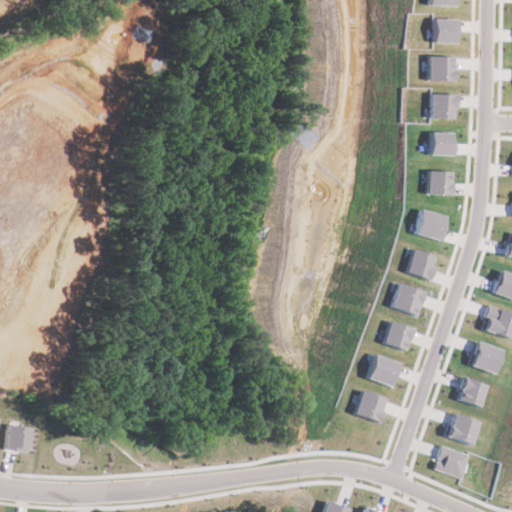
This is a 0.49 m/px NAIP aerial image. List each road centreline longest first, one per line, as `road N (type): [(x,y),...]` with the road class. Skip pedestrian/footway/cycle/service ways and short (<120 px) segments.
road 1 (residential): [(0,488),(82,493),(349,466),(484,511)]
road 2 (residential): [(393,476),(483,219),(491,0)]
